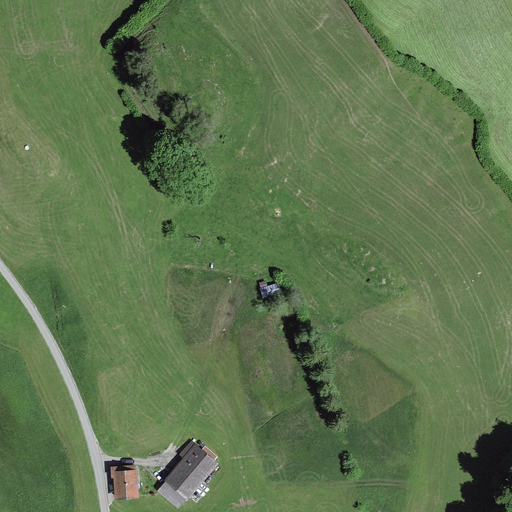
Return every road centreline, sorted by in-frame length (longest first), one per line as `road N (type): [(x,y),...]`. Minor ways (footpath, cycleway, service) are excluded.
road 1 (unclassified): [(106,511),(74,389),(0,269)]
road 2 (track): [(85,431),(148,457),(216,420)]
